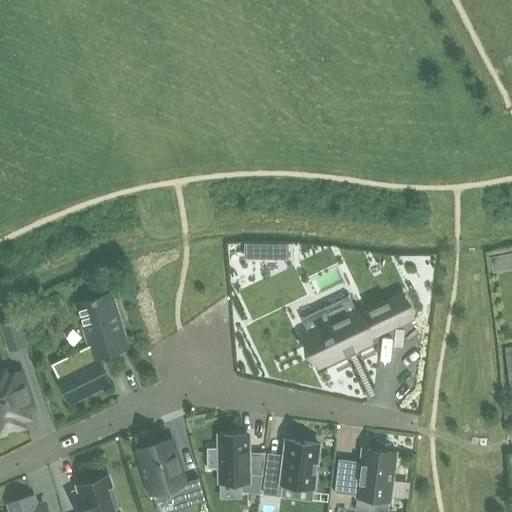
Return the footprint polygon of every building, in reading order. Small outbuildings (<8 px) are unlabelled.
[(266,244),(254,244),(254,258),(266,258),(266,244)] [(509,269),(506,254),(489,257),(492,272),(509,269)] [(83,323),(84,323),(94,356),(126,346),(110,294),(96,299),(95,297),(92,298),(92,300),(78,304),(79,308),(79,309),(83,323)] [(308,334),(322,363),(370,340),(368,336),(411,316),(401,294),(358,314),(349,295),(325,306),(332,322),(308,334)] [(2,323),(11,349),(26,344),(17,318),(2,323)] [(80,368),(72,353),(51,364),(58,378),(70,401),(108,382),(97,359),(80,368)] [(0,431),(22,424),(20,418),(27,416),(25,410),(32,408),(20,372),(6,376),(4,370),(0,371),(0,431)] [(219,447),(206,447),(207,467),(220,467),(220,482),(241,481),(241,491),(260,494),(262,475),(248,473),(248,467),(251,467),(251,450),(248,450),(247,434),(219,434),(219,447)] [(184,490),(189,505),(205,500),(198,477),(184,482),(170,439),(138,450),(143,467),(141,468),(147,489),(150,488),(151,492),(152,492),(154,500),(184,490)] [(266,464),(263,493),(281,496),(282,483),(313,487),(315,471),(316,464),(318,443),(286,439),(285,454),(283,466),(266,464)] [(357,495),(357,496),(389,500),(389,496),(391,496),(393,480),(391,480),(395,453),(363,449),(361,466),(353,465),(354,460),(338,458),(334,492),(357,495)] [(79,490),(74,492),(79,511),(119,511),(118,506),(112,486),(111,486),(108,475),(103,477),(102,476),(82,482),(83,483),(77,485),(79,490)] [(11,511),(46,511),(43,503),(41,503),(42,504),(36,506),(33,497),(9,504),(11,511)]
